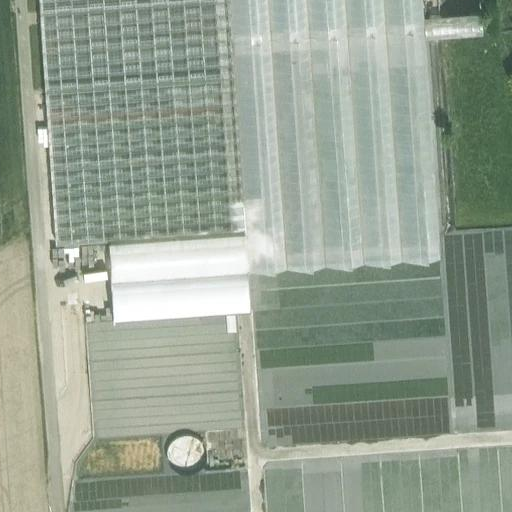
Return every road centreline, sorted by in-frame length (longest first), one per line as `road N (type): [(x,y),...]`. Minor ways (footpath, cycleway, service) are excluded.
road 1 (unclassified): [(58,511),(21,0)]
road 2 (track): [(254,452),(511,435)]
road 3 (track): [(240,266),(258,511)]
